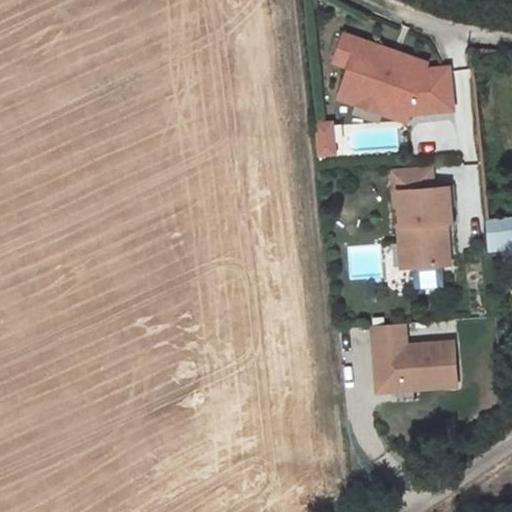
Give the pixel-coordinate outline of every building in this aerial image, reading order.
[(345,33),(335,60),(350,65),(345,81),(390,96),(385,112),(407,120),(410,112),(454,108),(450,66),(425,69),(428,62),(345,33)] [(385,112),(390,96),(345,81),(340,96),(385,112)] [(332,122),(315,124),(318,156),(335,155),(332,122)] [(391,210),(400,210),(399,191),(432,189),(430,168),(389,170),(391,210)] [(451,224),(450,189),(432,189),(399,191),(400,210),(401,225),(398,225),(399,243),(408,243),(410,268),(448,266),(446,224),(451,224)] [(511,222),(488,225),(491,254),(511,251),(511,222)] [(410,268),(408,243),(399,243),(400,268),(410,268)] [(371,328),(376,393),(456,387),(453,343),(405,346),(403,326),(371,328)]
